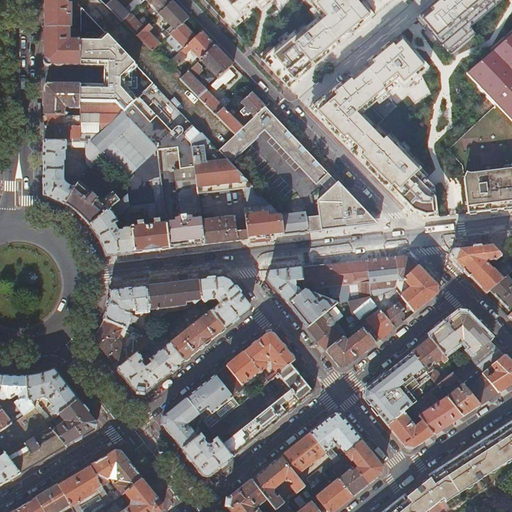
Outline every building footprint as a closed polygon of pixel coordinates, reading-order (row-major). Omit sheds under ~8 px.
[(67,0),(45,0),(45,11),(45,29),(70,29),(71,29),(72,4),(67,4),(67,0)] [(159,14),(173,2),(171,0),(145,0),(151,5),(150,6),(154,11),(155,11),(157,13),(154,15),(156,17),(159,14)] [(211,0),(233,25),(255,6),(258,9),(267,0),(211,0)] [(261,58),(287,87),(370,19),(355,0),(310,0),(314,5),(311,8),(319,16),(297,34),(294,30),(261,58)] [(440,0),(419,17),(447,51),(472,30),(467,23),(494,0),(440,0)] [(183,23),(189,18),(173,2),(159,14),(170,25),(162,34),(167,39),(171,35),(183,23)] [(122,22),(136,36),(145,27),(131,13),(122,22)] [(150,22),(154,19),(152,17),(144,24),(146,26),(150,22)] [(136,36),(152,52),(161,44),(153,36),(152,36),(148,32),(152,28),(151,26),(152,25),(150,22),(146,26),(145,27),(136,36)] [(182,51),(196,37),(183,23),(171,35),(183,47),(181,49),(182,51)] [(80,66),(81,42),(67,42),(69,38),(70,29),(45,29),(45,47),(45,65),(80,66)] [(193,67),(215,46),(202,32),(196,37),(182,51),(179,53),(166,66),(180,79),(184,76),(176,68),(187,57),(185,54),(190,49),(199,58),(196,61),(194,59),(190,63),(193,67)] [(400,33),(309,109),(411,214),(423,219),(438,217),(434,187),(418,171),(421,168),(413,159),(415,158),(401,143),(399,145),(389,134),(386,137),(363,112),(398,83),(403,89),(429,67),(400,33)] [(511,33),(492,51),(511,71),(511,33)] [(80,85),(80,102),(115,101),(124,110),(136,99),(131,94),(131,89),(137,89),(137,78),(132,77),(132,72),(137,67),(106,34),(100,39),(98,39),(98,36),(95,36),(95,34),(81,34),(81,42),(80,66),(105,66),(105,86),(80,85)] [(215,46),(201,60),(204,63),(212,71),(204,78),(211,85),(229,68),(233,65),(215,46)] [(162,62),(166,66),(179,53),(176,49),(162,62)] [(465,74),(499,108),(511,122),(511,71),(492,51),(465,74)] [(204,63),(201,60),(193,67),(184,76),(180,79),(198,97),(206,89),(195,78),(203,70),(202,65),(204,63)] [(235,74),(229,68),(211,85),(215,89),(223,81),(225,83),(235,74)] [(192,141),(202,132),(154,83),(136,99),(124,110),(122,111),(158,150),(171,148),(177,147),(178,152),(180,169),(195,167),(192,141)] [(80,109),(80,102),(80,85),(48,85),(44,89),(44,101),(44,116),(60,116),(65,116),(65,108),(80,109)] [(216,116),(225,107),(223,104),(206,89),(198,97),(216,116)] [(265,107),(266,106),(253,92),(242,103),(246,108),(241,112),(245,116),(247,113),(249,116),(252,113),(255,117),(265,107)] [(225,107),(232,101),(229,99),(223,104),(225,107)] [(122,111),(124,110),(115,101),(80,102),(80,109),(80,116),(80,127),(60,127),(60,116),(44,116),(44,141),(67,142),(91,142),(122,111)] [(235,135),(245,126),(225,107),(216,116),(235,135)] [(319,182),(328,192),(337,184),(310,154),(306,150),(297,140),(265,107),(255,117),(245,126),(235,135),(218,151),(227,160),(229,162),(238,154),(239,155),(258,137),(257,136),(264,130),(316,184),(319,182)] [(128,192),(133,229),(160,226),(159,221),(157,221),(155,203),(143,204),(142,196),(148,195),(147,184),(162,182),(158,150),(122,111),(91,142),(105,156),(126,178),(128,192)] [(229,162),(227,160),(208,163),(206,144),(210,140),(202,132),(192,141),(195,167),(196,177),(199,194),(245,188),(247,206),(269,204),(229,162)] [(67,150),(67,146),(67,142),(44,141),(44,168),(44,196),(50,198),(53,199),(65,205),(66,206),(78,184),(70,179),(67,183),(64,180),(64,161),(66,161),(66,150),(67,150)] [(91,142),(67,142),(67,146),(73,146),(73,148),(85,148),(85,162),(92,168),(105,156),(91,142)] [(196,177),(195,167),(180,169),(174,170),(175,179),(196,177)] [(467,204),(468,213),(504,209),(511,208),(511,171),(511,170),(467,175),(464,181),(467,204)] [(177,224),(202,221),(199,194),(196,177),(175,179),(178,217),(177,217),(177,224)] [(88,225),(128,192),(126,178),(100,202),(78,182),(78,184),(66,206),(78,215),(79,216),(88,225)] [(377,224),(337,184),(328,192),(317,201),(321,231),(344,228),(363,226),(377,224)] [(89,225),(96,236),(99,240),(103,251),(106,257),(135,253),(128,192),(88,225),(89,225)] [(64,210),(66,206),(65,205),(53,199),(50,198),(48,202),(64,210)] [(279,215),(269,204),(247,206),(245,207),(247,230),(248,240),(283,235),(280,215),(279,215)] [(453,206),(461,214),(468,213),(467,204),(453,206)] [(308,232),(306,217),(305,211),(279,215),(280,215),(283,235),(308,232)] [(306,217),(308,232),(321,231),(318,215),(306,217)] [(233,242),(248,240),(247,230),(237,231),(235,217),(202,221),(204,245),(233,242)] [(202,221),(177,224),(167,225),(169,249),(179,248),(204,245),(202,221)] [(160,226),(133,229),(135,253),(153,251),(169,249),(167,225),(160,226)] [(98,253),(103,251),(99,240),(94,242),(98,253)] [(501,256),(492,246),(470,248),(454,250),(452,257),(464,270),(474,261),(481,267),(485,263),(485,261),(493,260),(494,261),(495,260),(496,261),(501,256)] [(404,256),(366,261),(371,297),(380,295),(396,288),(404,299),(415,313),(438,294),(438,287),(411,259),(404,256)] [(371,297),(366,261),(302,269),(304,288),(329,285),(332,301),(340,304),(348,302),(369,297),(371,297)] [(510,272),(511,270),(511,267),(511,266),(503,273),(500,269),(496,272),(493,269),(492,270),(485,263),(481,267),(474,261),(464,270),(486,293),(490,290),(506,276),(510,272)] [(304,288),(302,269),(286,271),(271,273),(268,280),(287,304),(302,293),(297,286),(298,285),(297,282),(299,282),(300,285),(302,286),(302,288),(304,288)] [(490,290),(511,313),(511,312),(511,282),(506,276),(490,290)] [(223,278),(199,281),(202,300),(205,304),(208,302),(217,301),(220,306),(212,313),(225,330),(248,312),(248,304),(230,281),(223,278)] [(173,284),(146,288),(149,313),(149,315),(152,315),(152,311),(157,310),(157,311),(158,311),(158,310),(186,307),(185,304),(192,303),(195,306),(202,300),(199,281),(173,284)] [(123,329),(137,334),(152,341),(153,341),(152,336),(129,326),(130,323),(132,316),(129,315),(129,311),(135,311),(135,315),(149,313),(146,288),(128,290),(110,292),(109,303),(105,317),(104,321),(123,329)] [(380,295),(371,297),(369,297),(384,315),(396,306),(404,299),(396,288),(380,295)] [(287,304),(326,352),(344,338),(347,336),(336,322),(343,317),(336,309),(339,306),(302,293),(287,304)] [(384,315),(369,297),(348,302),(351,313),(360,325),(364,329),(375,344),(395,328),(384,315)] [(396,306),(384,315),(395,328),(403,322),(400,319),(404,316),(396,306)] [(171,346),(184,363),(225,330),(212,313),(199,323),(197,320),(186,328),(188,332),(171,346)] [(459,315),(430,339),(444,356),(459,344),(459,345),(461,344),(460,343),(463,341),(471,348),(469,350),(473,356),(491,341),(467,316),(459,315)] [(152,341),(137,334),(136,337),(138,338),(126,349),(123,347),(127,344),(128,340),(126,339),(126,337),(122,336),(121,338),(120,337),(123,329),(104,321),(100,329),(99,330),(99,331),(97,334),(93,340),(102,351),(106,356),(117,370),(149,344),(152,341)] [(346,367),(375,344),(364,329),(347,342),(344,338),(341,340),(326,352),(338,366),(346,367)] [(153,341),(152,341),(149,344),(157,354),(170,345),(164,337),(161,334),(153,341)] [(277,375),(291,364),(295,361),(274,335),(267,335),(244,353),(260,372),(266,368),(266,365),(264,363),(269,360),(274,366),(273,370),(277,375)] [(437,386),(453,372),(455,370),(444,356),(430,339),(411,354),(437,386)] [(102,351),(93,340),(90,342),(99,353),(102,351)] [(473,356),(470,358),(483,374),(505,356),(491,341),(473,356)] [(145,395),(184,363),(171,346),(170,345),(157,354),(149,344),(117,370),(127,382),(137,394),(145,395)] [(226,367),(242,386),(243,386),(243,385),(254,376),(253,375),(257,372),(259,375),(261,373),(260,372),(244,353),(226,367)] [(437,386),(411,354),(366,390),(365,398),(387,426),(404,413),(411,407),(437,386)] [(483,374),(499,393),(511,384),(511,363),(505,356),(483,374)] [(455,370),(453,372),(480,406),(499,393),(483,374),(470,358),(455,370)] [(225,448),(232,458),(314,393),(299,376),(300,375),(291,364),(277,375),(275,376),(278,379),(280,378),(291,391),(285,395),(288,398),(225,448)] [(226,367),(215,376),(239,405),(250,396),(242,386),(226,367)] [(40,374),(26,376),(29,400),(34,408),(46,424),(51,420),(40,405),(38,406),(35,402),(37,400),(43,398),(46,400),(50,404),(46,407),(50,412),(50,413),(53,418),(54,418),(57,416),(78,400),(56,372),(52,370),(40,374)] [(453,372),(437,386),(462,417),(480,406),(453,372)] [(259,377),(265,384),(268,382),(266,379),(262,375),(259,377)] [(0,432),(34,408),(29,400),(26,376),(14,377),(9,376),(3,376),(1,395),(0,395),(0,432)] [(215,376),(186,399),(199,415),(209,429),(239,405),(215,376)] [(462,417),(437,386),(411,407),(419,417),(434,436),(462,417)] [(199,415),(186,399),(163,419),(162,426),(182,451),(198,438),(192,431),(194,430),(192,427),(190,429),(187,425),(196,418),(199,415)] [(96,422),(78,400),(57,416),(59,418),(61,417),(66,418),(65,423),(63,422),(51,432),(63,448),(95,430),(96,422)] [(156,420),(169,408),(164,403),(151,415),(156,420)] [(404,413),(387,426),(405,448),(413,449),(434,436),(419,417),(414,421),(417,425),(415,426),(413,426),(412,425),(413,423),(404,413)] [(209,429),(199,415),(196,418),(207,431),(209,429)] [(334,464),(345,455),(362,442),(341,417),(333,416),(310,434),(326,454),(331,460),(334,464)] [(51,420),(46,424),(48,428),(49,428),(57,422),(54,418),(53,418),(51,420)] [(426,511),(428,511),(439,502),(444,498),(445,500),(446,502),(460,493),(458,490),(465,486),(466,488),(468,488),(474,483),(491,472),(498,468),(499,467),(497,464),(503,460),(505,463),(506,462),(508,461),(511,458),(511,511),(511,420),(487,437),(488,439),(482,443),(481,441),(481,440),(448,462),(441,466),(428,475),(431,480),(428,481),(426,483),(422,486),(416,491),(410,496),(408,497),(404,494),(381,511),(426,511)] [(28,469),(63,448),(51,432),(49,428),(48,428),(7,454),(21,473),(28,469)] [(214,434),(209,429),(207,431),(205,433),(209,438),(214,434)] [(310,434),(281,457),(297,477),(304,472),(303,471),(309,466),(310,467),(313,465),(312,463),(319,458),(320,459),(326,454),(310,434)] [(198,438),(182,451),(192,464),(202,476),(210,476),(232,458),(225,448),(217,439),(213,442),(213,444),(211,445),(211,448),(209,449),(206,448),(206,447),(206,445),(204,442),(205,440),(201,435),(198,438)] [(382,466),(362,442),(345,455),(351,461),(350,462),(351,464),(353,462),(358,468),(356,469),(368,484),(381,474),(382,466)] [(0,444),(0,485),(21,473),(7,454),(6,453),(0,457),(0,459),(0,460),(0,461),(0,449),(1,452),(4,450),(0,444)] [(125,493),(142,479),(122,454),(114,453),(108,456),(90,467),(105,491),(107,490),(104,486),(108,483),(107,481),(110,479),(117,480),(118,481),(113,485),(122,496),(125,493)] [(275,511),(286,502),(305,487),(297,477),(281,457),(252,481),(275,511)] [(334,464),(331,460),(316,472),(319,476),(329,468),(334,464)] [(342,463),(332,471),(332,472),(334,474),(345,466),(342,463)] [(347,469),(345,466),(334,474),(336,477),(347,469)] [(105,491),(90,467),(59,486),(70,505),(74,511),(96,511),(112,503),(105,491)] [(352,497),(368,484),(356,469),(354,467),(351,467),(354,471),(352,473),(350,471),(339,480),(352,497)] [(319,476),(307,485),(310,489),(332,472),(332,471),(329,468),(319,476)] [(161,511),(162,505),(142,479),(125,493),(131,502),(134,503),(133,507),(130,507),(125,510),(125,511),(161,511)] [(328,511),(333,511),(352,497),(339,480),(317,497),(328,511)] [(231,511),(273,511),(275,511),(252,481),(229,500),(228,507),(231,511)] [(57,511),(70,505),(59,486),(37,499),(44,511),(57,511)] [(44,511),(37,499),(13,511),(44,511)] [(293,511),(286,502),(275,511),(276,511),(319,511),(312,503),(300,511),(293,511)]
